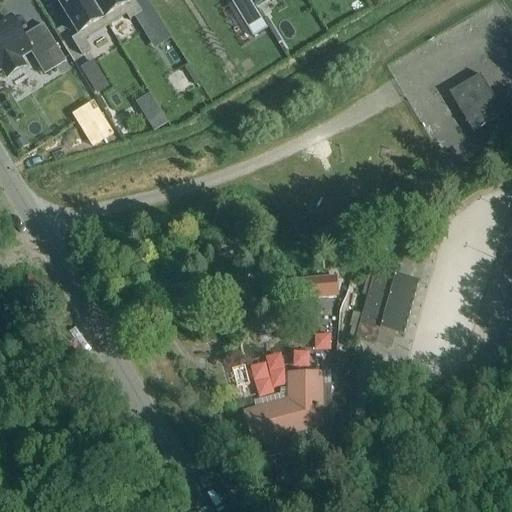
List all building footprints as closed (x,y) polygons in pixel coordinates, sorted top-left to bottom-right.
[(108,28),(90,0),(57,0),(80,36),(72,41),(82,57),(91,51),(86,42),(108,28)] [(90,0),(108,28),(126,17),(130,22),(142,15),(135,3),(130,5),(127,0),(90,0)] [(67,64),(43,26),(23,39),(12,22),(0,29),(0,71),(2,70),(8,79),(25,68),(19,60),(30,53),(35,62),(48,54),(57,70),(67,64)] [(108,89),(93,64),(82,71),(97,95),(108,89)] [(450,95),(474,135),(505,116),(481,76),(450,95)] [(156,107),(143,115),(154,133),(167,125),(156,107)] [(84,138),(67,149),(79,170),(97,159),(84,138)] [(356,341),(376,347),(381,331),(403,337),(419,282),(414,281),(375,270),(375,271),(370,270),(365,288),(370,289),(356,341)] [(338,282),(275,287),(275,302),(339,297),(338,282)] [(245,368),(232,371),(237,390),(250,386),(245,368)] [(248,419),(254,442),(264,440),(264,441),(263,442),(268,461),(332,443),(332,388),(318,388),(318,375),(294,375),(294,390),(281,391),(281,397),(254,404),(258,416),(248,419)]
